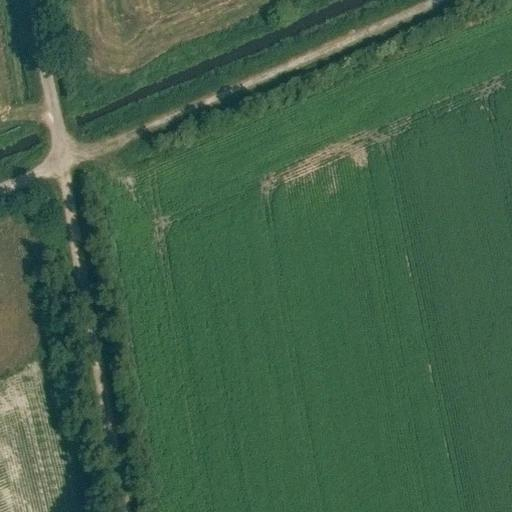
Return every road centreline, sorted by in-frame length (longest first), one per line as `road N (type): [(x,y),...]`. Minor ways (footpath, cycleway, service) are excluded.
road 1 (track): [(0,187),(60,160),(121,511)]
road 2 (track): [(34,0),(60,160)]
